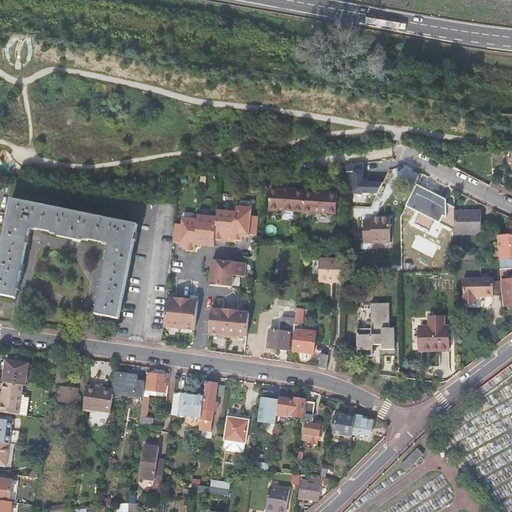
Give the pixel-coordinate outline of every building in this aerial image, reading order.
[(365,180),(366,162),(353,162),(352,192),(381,193),(382,180),(365,180)] [(303,212),(305,192),(290,191),(271,190),(269,211),(281,212),(281,210),(303,212)] [(324,193),(305,192),(303,212),(303,213),(314,214),(315,213),(337,214),(338,194),(324,193)] [(135,241),(137,234),(139,226),(13,201),(11,208),(10,216),(0,263),(0,294),(16,298),(18,291),(19,283),(21,273),(23,265),(27,244),(29,237),(30,230),(30,228),(37,229),(52,232),(59,234),(59,236),(82,241),(82,240),(82,238),(90,240),(104,243),(111,244),(111,246),(109,254),(108,261),(103,282),(102,290),(100,300),(98,307),(97,315),(119,319),(135,241)] [(257,236),(259,217),(252,217),(253,210),(238,208),(234,241),(243,242),(243,239),(244,237),(247,237),(250,237),(250,236),(257,236)] [(217,218),(215,240),(223,241),(223,244),(226,244),(227,241),(234,242),(237,214),(218,212),(217,218)] [(481,212),(455,212),(455,235),(481,234),(481,212)] [(217,218),(199,217),(196,245),(204,246),(206,246),(215,247),(215,240),(217,218)] [(376,223),(363,223),(364,243),(390,243),(390,219),(376,219),(376,223)] [(182,225),(175,224),(173,243),(180,244),(180,247),(183,248),(187,248),(187,250),(187,251),(195,252),(198,221),(183,220),(182,225)] [(447,225),(417,225),(417,247),(447,246),(447,225)] [(511,235),(498,237),(499,254),(500,259),(511,257),(511,235)] [(343,274),(344,260),(321,260),(320,282),(343,282),(343,274)] [(246,263),(234,262),(231,262),(213,261),(211,286),(233,288),(234,276),(245,277),(246,263)] [(463,280),(464,302),(475,302),(475,297),(494,297),(493,280),(463,280)] [(511,280),(501,281),(503,306),(511,305),(511,280)] [(175,300),(168,299),(165,327),(180,329),(183,299),(176,298),(175,300)] [(191,300),(183,299),(180,329),(196,331),(198,303),(191,302),(191,300)] [(372,330),(357,330),(357,358),(373,357),(373,346),(383,346),(383,350),(395,350),(395,335),(390,335),(389,305),(372,305),(372,330)] [(221,337),(228,338),(231,311),(223,310),(223,311),(213,310),(212,310),(210,333),(219,334),(221,337)] [(238,311),(231,311),(228,338),(235,339),(238,336),(247,337),(249,314),(248,314),(238,313),(238,311)] [(303,317),(296,317),(295,331),(296,331),(294,351),(314,354),(316,333),(302,331),(303,317)] [(430,329),(422,329),(423,352),(449,351),(448,331),(444,331),(443,318),(430,319),(430,329)] [(267,348),(293,352),(295,334),(290,334),(290,333),(269,331),(269,335),(267,348)] [(321,354),(319,367),(319,368),(326,369),(327,368),(328,356),(321,354)] [(4,383),(5,383),(23,386),(25,386),(28,365),(6,362),(4,383)] [(116,374),(114,390),(114,394),(143,397),(144,390),(145,383),(137,382),(138,376),(116,374)] [(149,374),(147,390),(154,391),(153,394),(159,395),(159,392),(165,393),(167,377),(149,374)] [(206,382),(200,429),(212,431),(214,410),(217,410),(218,403),(216,402),(218,383),(206,382)] [(5,383),(1,413),(19,415),(22,399),(23,386),(5,383)] [(60,385),(57,402),(76,405),(78,388),(60,385)] [(114,390),(87,387),(84,409),(93,410),(111,412),(114,394),(114,390)] [(262,398),(259,412),(277,415),(279,400),(272,399),(273,392),(265,391),(263,398),(262,398)] [(186,395),(174,393),(171,415),(183,416),(183,418),(201,420),(204,396),(186,394),(186,395)] [(149,398),(143,397),(143,403),(141,417),(147,418),(149,398)] [(279,400),(277,415),(288,417),(289,417),(290,418),(292,417),(294,416),(303,417),(306,400),(296,398),(295,401),(290,400),(280,398),(279,400)] [(19,415),(28,417),(30,400),(22,399),(19,415)] [(315,402),(306,401),(302,433),(301,438),(306,439),(306,441),(316,442),(317,435),(319,435),(321,424),(312,423),(315,402)] [(237,442),(241,415),(229,413),(224,440),(237,442)] [(250,416),(241,415),(237,442),(245,443),(250,416)] [(334,435),(352,438),(353,433),(355,417),(337,415),(334,435)] [(140,423),(140,425),(153,426),(154,419),(147,418),(141,417),(140,423)] [(0,420),(0,443),(10,444),(13,422),(0,420)] [(10,444),(0,443),(0,467),(6,468),(10,444)] [(153,492),(161,492),(164,468),(156,467),(157,464),(159,448),(144,446),(140,479),(154,481),(153,492)] [(408,468),(425,453),(419,448),(403,462),(408,468)] [(295,474),(294,474),(292,484),(300,485),(301,475),(295,474)] [(0,479),(0,501),(10,503),(13,481),(0,479)] [(211,480),(210,487),(230,490),(231,484),(211,480)] [(302,481),(299,498),(319,501),(322,484),(302,481)] [(291,489),(271,486),(267,509),(275,510),(287,511),(291,489)] [(74,500),(75,508),(85,507),(84,499),(74,500)] [(10,503),(0,501),(0,511),(11,511),(12,503),(10,503)]
